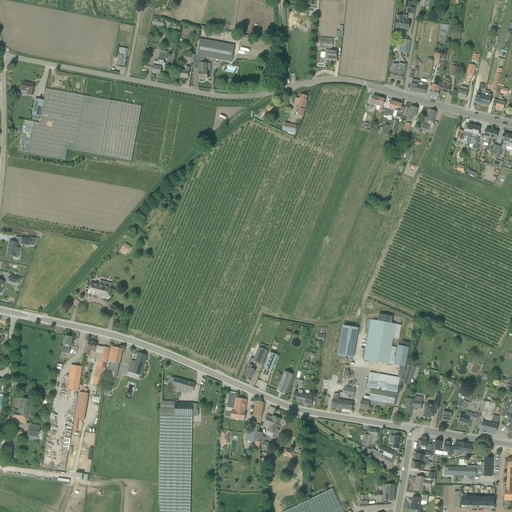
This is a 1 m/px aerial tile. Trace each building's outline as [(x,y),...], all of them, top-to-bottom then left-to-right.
[(433,9),(433,5),(436,6),(437,5),(437,1),(437,0),(435,0),(426,0),(425,8),(433,9)] [(414,3),(408,2),(406,14),(414,15),(415,8),(413,8),(414,3)] [(397,16),(395,29),(409,31),(410,21),(407,21),(407,19),(403,18),(403,17),(397,16)] [(333,41),(329,41),(329,39),(322,38),(322,40),(321,40),(320,48),(332,49),(333,41)] [(205,57),(231,62),(234,46),(200,40),(197,56),(205,57)] [(409,54),(410,41),(403,40),(402,46),(400,45),(399,52),(409,54)] [(123,66),(125,56),(126,49),(120,48),(117,65),(123,66)] [(328,50),(327,60),(336,60),(337,51),(328,50)] [(160,74),(161,68),(165,68),(166,63),(164,63),(165,56),(159,54),(158,62),(154,61),(153,66),(152,72),(160,74)] [(199,72),(199,79),(207,79),(207,72),(206,72),(206,64),(205,64),(205,57),(197,56),(196,56),(194,64),(200,64),(200,72),(199,72)] [(389,72),(392,72),(390,78),(401,81),(404,69),(400,68),(400,70),(398,69),(399,65),(394,64),(395,60),(390,59),(388,66),(390,67),(389,72)] [(468,64),(466,74),(474,76),(476,66),(471,65),(468,64)] [(479,81),(487,83),(489,65),(482,64),(479,81)] [(180,78),(188,79),(189,72),(190,68),(186,67),(185,71),(182,70),(180,78)] [(427,85),(423,84),(419,83),(420,81),(416,80),(415,85),(417,86),(415,93),(425,95),(426,87),(427,85)] [(450,84),(447,83),(447,82),(443,81),(441,85),(443,85),(441,93),(448,95),(450,87),(449,87),(450,84)] [(32,95),(34,85),(23,83),(21,91),(27,92),(27,94),(32,95)] [(464,92),(465,88),(466,84),(462,83),(460,91),(459,91),(457,98),(465,100),(467,93),(464,92)] [(439,92),(440,87),(432,85),(429,95),(438,98),(439,92)] [(33,119),(36,119),(39,120),(40,116),(41,117),(40,124),(24,121),(18,151),(66,160),(68,149),(99,155),(131,161),(141,107),(91,97),(90,97),(87,97),(53,90),(50,90),(46,89),(44,100),(35,99),(33,109),(33,112),(32,115),(33,115),(33,119)] [(481,95),(481,92),(479,92),(478,91),(477,95),(476,95),(474,102),(482,104),(484,96),(481,95)] [(491,95),(489,95),(490,93),(489,92),(485,91),(485,94),(484,96),(482,104),(489,106),(491,99),(490,99),(491,95)] [(305,107),(307,96),(301,95),(300,99),(298,99),(297,106),(300,106),(300,108),(299,108),(298,115),(304,116),(305,109),(304,109),(304,107),(305,107)] [(502,96),(499,95),(498,101),(497,101),(495,108),(503,110),(505,103),(502,102),(503,99),(502,99),(502,96)] [(377,106),(379,98),(373,96),(370,108),(372,109),(373,105),(377,106)] [(381,111),(385,99),(379,98),(377,106),(380,107),(379,111),(381,111)] [(394,111),(396,103),(390,101),(388,109),(386,108),(384,116),(387,117),(388,113),(393,115),(394,111)] [(405,108),(402,107),(402,105),(396,103),(394,111),(398,112),(396,117),(401,118),(405,108)] [(416,116),(418,109),(411,107),(410,111),(409,111),(407,119),(411,120),(412,115),(416,116)] [(430,111),(427,121),(428,121),(427,124),(423,123),(421,129),(428,131),(430,125),(431,122),(433,123),(436,112),(434,112),(434,111),(432,110),(431,111),(430,110),(430,111)] [(285,123),(283,131),(295,133),(296,126),(289,124),(288,126),(285,125),(285,123)] [(406,141),(411,124),(406,123),(400,140),(406,141)] [(467,136),(471,137),(472,134),(474,126),(468,125),(466,133),(463,132),(461,140),(463,140),(464,136),(467,136)] [(477,139),(480,128),(474,126),(472,134),(471,137),(468,148),(469,148),(469,145),(473,146),(472,149),(476,150),(479,139),(477,139)] [(420,129),(415,127),(411,136),(416,138),(420,129)] [(489,142),(490,138),(491,131),(485,129),(484,136),(481,136),(479,142),(479,144),(483,145),(484,143),(488,144),(489,142)] [(506,147),(506,146),(509,135),(503,134),(500,145),(506,147)] [(496,158),(498,159),(501,147),(497,146),(495,154),(492,165),(498,166),(501,167),(502,165),(502,162),(495,160),(496,158)] [(7,256),(15,257),(16,252),(19,253),(20,249),(17,248),(18,243),(9,242),(7,256)] [(121,250),(127,254),(131,248),(125,244),(121,250)] [(106,283),(101,282),(100,286),(91,283),(88,293),(102,296),(103,297),(107,298),(108,298),(109,298),(109,295),(110,294),(111,292),(110,291),(111,288),(105,287),(106,283)] [(395,324),(392,324),(393,317),(378,314),(377,321),(371,320),(364,360),(388,364),(395,324)] [(428,334),(431,327),(425,324),(422,331),(428,334)] [(343,326),(338,355),(353,358),(358,328),(343,326)] [(291,333),(286,330),(283,338),(285,339),(287,334),(290,335),(291,333)] [(61,353),(69,355),(70,349),(69,349),(70,346),(72,338),(66,336),(65,341),(64,340),(61,353)] [(94,353),(97,343),(89,342),(87,349),(86,355),(89,356),(89,358),(98,360),(93,385),(101,386),(105,368),(110,348),(104,347),(102,354),(94,353)] [(409,346),(398,344),(395,364),(406,365),(409,346)] [(116,378),(123,349),(111,347),(108,360),(110,361),(106,376),(116,378)] [(253,369),(254,367),(256,363),(262,365),(267,351),(259,348),(257,352),(253,350),(249,360),(251,360),(249,364),(246,371),(247,371),(245,375),(252,378),(255,370),(253,369)] [(270,352),(263,368),(271,372),(278,356),(270,352)] [(140,376),(147,356),(138,353),(135,362),(132,361),(129,368),(133,369),(132,373),(140,376)] [(416,367),(408,364),(403,379),(411,381),(416,367)] [(82,367),(71,365),(69,380),(62,379),(61,389),(67,390),(78,392),(79,387),(82,388),(82,385),(79,385),(82,367)] [(276,391),(285,395),(293,375),(284,372),(276,391)] [(361,399),(360,408),(368,410),(369,402),(370,402),(370,404),(376,405),(377,402),(385,403),(384,405),(394,407),(398,393),(397,393),(398,390),(376,386),(378,374),(369,373),(367,388),(371,389),(370,397),(364,396),(363,400),(361,399)] [(297,376),(296,378),(295,378),(294,380),(292,387),(296,388),(298,382),(299,382),(300,379),(299,379),(300,377),(297,376)] [(168,385),(174,387),(183,389),(182,393),(186,394),(187,390),(193,392),(195,384),(170,377),(168,385)] [(355,388),(345,387),(344,394),(354,395),(355,388)] [(313,397),(302,394),(303,392),(302,391),(300,390),(299,391),(298,393),(295,392),(292,400),(311,405),(313,397)] [(500,415),(504,418),(505,415),(507,412),(510,407),(511,403),(511,390),(503,407),(505,407),(500,415)] [(237,393),(229,392),(226,411),(232,412),(231,418),(244,420),(246,412),(245,412),(247,400),(236,398),(237,393)] [(333,399),(331,407),(352,410),(353,402),(338,400),(339,394),(334,394),(333,399)] [(414,400),(406,399),(405,406),(406,406),(405,411),(412,412),(413,407),(415,407),(415,408),(421,409),(422,402),(422,397),(415,396),(414,400)] [(25,423),(29,400),(21,399),(19,411),(12,410),(10,421),(25,423)] [(261,417),(263,403),(255,401),(253,416),(261,417)] [(496,404),(487,402),(483,401),(482,404),(485,405),(478,425),(482,425),(481,430),(482,431),(482,432),(483,433),(484,433),(485,433),(486,433),(487,433),(488,432),(495,433),(497,425),(491,424),(496,404)] [(190,511),(192,416),(198,416),(198,410),(192,410),(193,407),(193,405),(193,404),(175,403),(175,402),(162,402),(160,454),(159,498),(160,511),(190,511)] [(450,418),(451,418),(452,414),(449,411),(447,413),(444,412),(444,410),(444,409),(446,408),(447,406),(445,404),(443,403),(441,405),(440,410),(440,413),(438,421),(442,422),(442,420),(449,421),(450,418)] [(434,417),(435,405),(427,404),(425,417),(430,418),(431,416),(434,417)] [(478,414),(474,413),(474,414),(466,411),(465,415),(460,414),(458,422),(463,424),(463,423),(467,424),(469,417),(477,419),(478,414)] [(279,425),(281,420),(273,416),(272,417),(267,415),(264,425),(269,427),(266,435),(275,439),(277,435),(275,434),(279,425)] [(255,425),(253,432),(255,432),(253,442),(261,443),(262,436),(263,433),(259,432),(260,425),(255,425)] [(29,428),(27,436),(38,437),(39,429),(29,428)] [(377,437),(378,430),(369,429),(368,435),(365,435),(362,445),(368,447),(372,436),(377,437)] [(399,450),(400,445),(401,445),(402,442),(401,442),(401,437),(399,437),(399,436),(395,435),(395,436),(394,436),(392,448),(399,450)] [(16,437),(13,437),(9,436),(6,451),(13,452),(16,437)] [(426,448),(427,438),(421,437),(421,440),(418,440),(416,448),(421,449),(421,447),(426,448)] [(440,451),(442,442),(436,440),(435,444),(432,443),(432,445),(431,452),(430,452),(435,453),(436,451),(440,451)] [(451,443),(445,442),(443,452),(447,452),(447,454),(452,455),(453,447),(450,446),(451,443)] [(394,452),(381,446),(378,452),(391,459),(394,452)] [(294,452),(284,448),(282,454),(292,458),(294,452)] [(414,459),(418,460),(424,461),(425,457),(432,457),(433,453),(419,451),(419,454),(415,453),(414,459)] [(337,455),(328,458),(346,503),(355,500),(337,455)] [(484,462),(481,462),(481,476),(484,476),(492,477),(492,458),(484,458),(484,462)] [(424,461),(418,460),(417,463),(414,462),(413,468),(423,470),(423,466),(427,466),(428,462),(424,461)] [(476,476),(476,466),(467,466),(467,468),(448,467),(448,476),(453,476),(453,479),(462,479),(462,476),(456,476),(467,476),(467,479),(473,480),(473,477),(469,476),(476,476)] [(424,478),(416,477),(414,490),(422,492),(423,485),(430,486),(431,482),(424,481),(424,478)] [(386,500),(393,501),(394,485),(387,485),(386,493),(384,493),(384,496),(386,496),(386,500)] [(351,511),(350,511),(347,511),(343,511),(332,489),(283,511),(351,511)] [(421,495),(420,498),(413,497),(411,509),(419,510),(420,505),(421,501),(427,502),(428,496),(421,495)]
